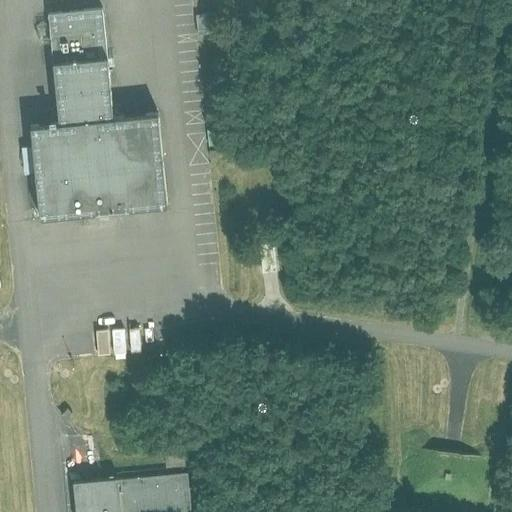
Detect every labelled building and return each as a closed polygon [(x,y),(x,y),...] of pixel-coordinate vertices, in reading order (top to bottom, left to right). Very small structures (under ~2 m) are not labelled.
[(159,112),(147,113),(114,116),(103,7),(49,13),(60,122),(31,125),(41,217),(168,204),(159,112)] [(214,108),(206,109),(208,125),(216,124),(214,108)] [(277,270),(276,265),(274,242),(260,243),(263,271),(277,270)] [(61,414),(66,419),(73,412),(68,407),(61,414)] [(192,511),(191,501),(188,471),(119,478),(119,476),(74,481),(76,511),(192,511)]
